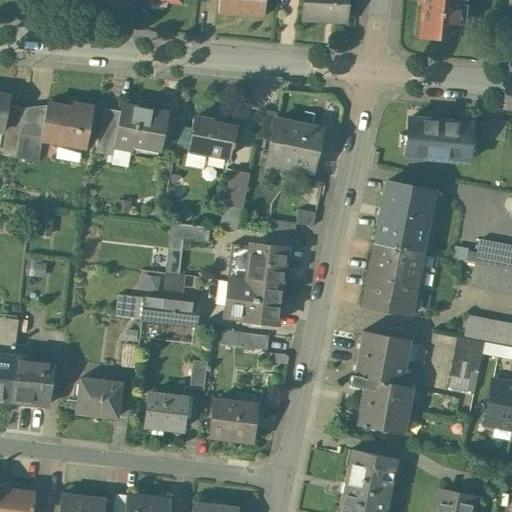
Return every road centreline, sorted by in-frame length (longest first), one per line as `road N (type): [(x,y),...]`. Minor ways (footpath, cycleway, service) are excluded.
road 1 (residential): [(280,481),(370,67)]
road 2 (residential): [(0,37),(370,67)]
road 3 (residential): [(0,446),(280,481)]
road 4 (residential): [(370,67),(511,81)]
